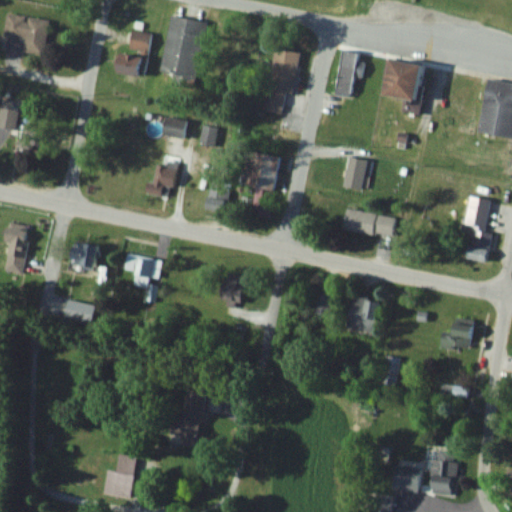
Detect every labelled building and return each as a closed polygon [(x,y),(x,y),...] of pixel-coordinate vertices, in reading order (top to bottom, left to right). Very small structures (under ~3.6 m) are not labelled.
[(49,19),(7,13),(3,34),(24,37),(22,51),(43,54),(49,19)] [(206,21),(170,14),(160,73),(196,79),(206,21)] [(117,51),(114,71),(145,76),(151,32),(132,29),(128,53),(117,51)] [(292,92),(299,50),(274,46),(263,110),(281,113),(285,91),(292,92)] [(358,52),(341,49),(335,94),(351,96),(354,75),(362,76),(364,61),(357,60),(358,52)] [(415,98),(420,63),(387,57),(382,93),(415,98)] [(487,77),(477,130),(511,136),(511,78),(511,82),(487,77)] [(11,108),(11,100),(0,100),(0,129),(16,130),(16,108),(11,108)] [(160,132),(160,136),(185,136),(185,117),(150,117),(150,132),(160,132)] [(214,145),(215,127),(201,126),(200,144),(214,145)] [(273,189),(279,156),(249,150),(243,184),(273,189)] [(145,192),(170,197),(177,165),(157,161),(153,183),(147,181),(145,192)] [(229,178),(208,178),(208,210),(229,210),(229,178)] [(486,261),(492,232),(484,231),(490,199),(470,195),(465,222),(472,224),(466,257),(486,261)] [(391,237),(395,217),(346,206),(342,226),(391,237)] [(31,226),(7,221),(3,240),(9,241),(3,270),(21,273),(31,226)] [(93,266),(97,245),(72,240),(68,262),(93,266)] [(218,297),(240,302),(246,276),(224,271),(218,297)] [(346,327),(373,332),(380,297),(352,292),(346,327)] [(333,295),(317,293),(314,312),(330,315),(333,295)] [(470,347),(471,321),(451,320),(450,331),(441,331),(441,346),(470,347)] [(380,382),(395,385),(400,356),(385,353),(380,382)] [(205,392),(186,390),(183,416),(171,415),(168,443),(198,447),(205,392)] [(433,492),(456,492),(456,460),(454,460),(454,451),(433,451),(433,492)] [(118,452),(107,493),(128,498),(139,458),(118,452)] [(419,491),(420,466),(394,465),(393,490),(419,491)]
